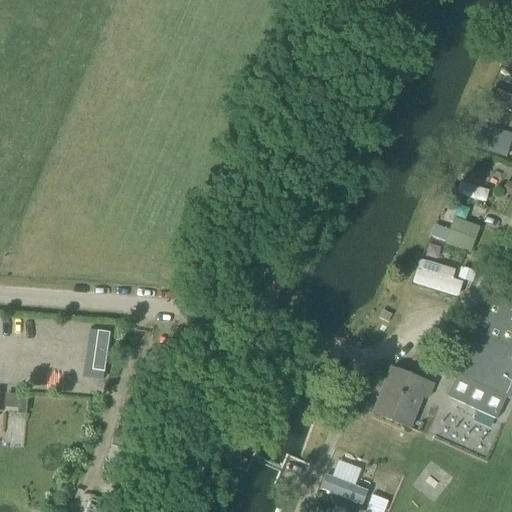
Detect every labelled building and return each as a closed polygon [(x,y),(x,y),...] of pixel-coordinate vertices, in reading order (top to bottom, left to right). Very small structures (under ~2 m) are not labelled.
[(511,95),(498,91),(492,106),(511,112),(511,95)] [(473,147),(509,156),(511,145),(511,133),(479,125),(473,147)] [(466,221),(470,210),(459,205),(454,217),(466,221)] [(433,224),(430,240),(476,250),(481,225),(453,219),(451,228),(433,224)] [(474,283),(477,273),(421,259),(415,285),(461,297),(466,281),(474,283)] [(511,302),(492,294),(454,375),(457,377),(447,398),(496,420),(506,399),(509,400),(511,394),(511,302)] [(103,373),(109,333),(97,332),(92,371),(103,373)] [(391,369),(373,415),(415,432),(433,386),(391,369)] [(7,408),(20,409),(19,415),(26,415),(27,402),(21,401),(21,397),(8,396),(7,408)] [(126,451),(130,434),(114,431),(110,448),(126,451)] [(124,461),(126,451),(110,448),(108,458),(124,461)] [(373,511),(385,511),(390,500),(357,488),(364,470),(339,460),(333,476),(327,474),(320,492),(373,511)]
